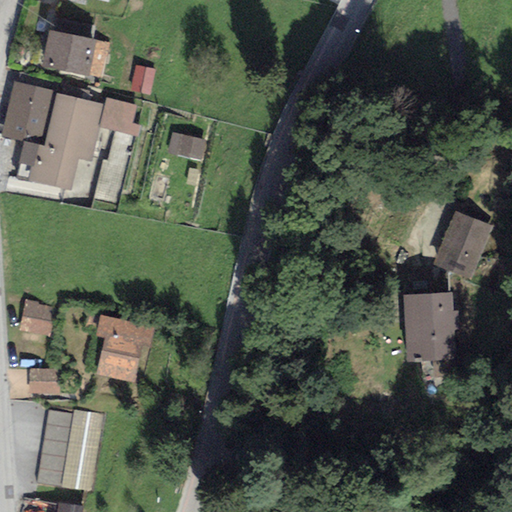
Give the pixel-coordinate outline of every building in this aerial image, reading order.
[(90,32),(55,24),(45,69),(88,79),(95,49),(86,47),(90,32)] [(152,94),(154,71),(137,69),(135,93),(152,94)] [(51,94),(11,83),(0,131),(0,135),(39,144),(51,94)] [(105,106),(51,94),(39,144),(35,164),(25,162),(20,184),(67,194),(74,160),(92,164),(99,130),(105,106)] [(141,106),(107,99),(105,106),(99,130),(142,140),(145,125),(137,123),(141,106)] [(203,143),(172,136),(168,155),(198,162),(203,143)] [(492,227),(454,212),(432,265),(471,281),(492,227)] [(451,293),(402,296),(405,360),(455,357),(451,293)] [(63,313),(25,304),(18,334),(56,343),(63,313)] [(159,326),(89,315),(87,332),(96,333),(90,377),(136,384),(142,346),(156,348),(159,326)] [(64,375),(15,377),(16,401),(65,398),(64,375)] [(107,421),(49,413),(39,488),(97,496),(107,421)]
